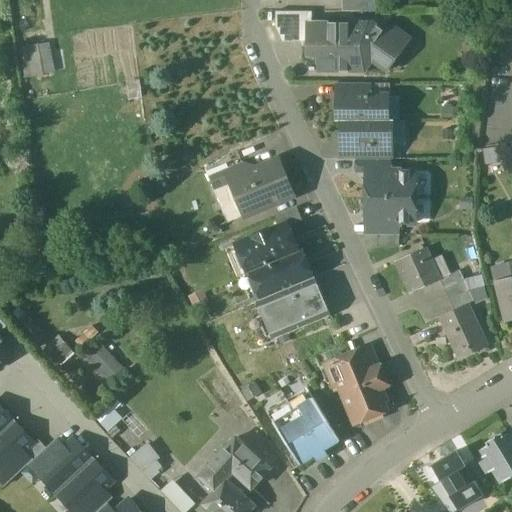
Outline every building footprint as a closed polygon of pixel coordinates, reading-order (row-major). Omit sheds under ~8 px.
[(367,0),(343,0),(344,12),(367,12),(367,0)] [(312,12),(277,12),(277,27),(284,41),(309,42),(309,23),(313,23),(313,12),(312,12)] [(313,23),(309,23),(309,42),(309,56),(320,56),(320,71),(365,72),(373,61),(387,72),(403,49),(388,38),(388,34),(373,24),(313,23)] [(48,45),(31,48),(34,64),(51,62),(48,45)] [(372,84),(340,83),(340,95),(372,95),(372,84)] [(391,84),(372,84),(372,95),(388,95),(391,95),(391,84)] [(340,95),(338,96),(339,122),(342,122),(388,122),(389,121),(388,95),(372,95),(340,95)] [(388,122),(342,122),(342,147),(392,148),(392,121),(389,121),(388,122)] [(380,148),(344,147),(344,160),(358,160),(358,159),(380,159),(380,148)] [(392,148),(380,148),(380,159),(392,159),(392,148)] [(380,159),(358,159),(358,160),(358,173),(368,173),(368,172),(392,172),(392,159),(380,159)] [(248,174),(232,181),(232,182),(247,217),(294,197),(280,161),(248,174)] [(243,162),(210,176),(216,189),(232,182),(232,181),(248,174),(243,162)] [(392,172),(368,172),(368,173),(368,197),(416,197),(416,172),(392,172)] [(416,197),(368,197),(368,223),(376,223),(401,223),(416,223),(416,197)] [(401,223),(376,223),(376,235),(379,235),(401,235),(401,223)] [(288,224),(227,250),(239,278),(241,277),(241,276),(300,252),(299,251),(288,224)] [(401,235),(379,235),(378,246),(401,246),(401,235)] [(427,249),(398,262),(412,293),(441,280),(427,249)] [(300,252),(241,276),(241,277),(253,304),(261,301),(314,279),(302,250),(299,251),(300,252)] [(511,263),(494,268),(498,281),(497,282),(506,321),(511,319),(511,263)] [(461,270),(441,280),(446,290),(466,280),(461,270)] [(314,279),(261,301),(260,305),(274,340),(332,316),(316,278),(314,279)] [(466,280),(446,290),(451,300),(470,291),(466,280)] [(470,291),(451,300),(455,310),(469,304),(475,301),(470,291)] [(455,310),(441,317),(460,359),(489,345),(469,304),(455,310)] [(0,364),(14,351),(0,336),(0,364)] [(108,380),(122,368),(98,341),(84,353),(108,380)] [(67,343),(53,354),(63,366),(76,355),(67,343)] [(371,347),(327,365),(337,390),(341,388),(352,416),(356,414),(359,422),(387,411),(384,402),(387,401),(382,388),(386,387),(383,378),(385,377),(381,366),(379,367),(371,347)] [(307,388),(268,413),(274,423),(314,398),(307,388)] [(314,398),(274,423),(301,466),(315,457),(319,462),(329,456),(326,450),(340,441),(314,398)] [(0,407),(0,435),(14,423),(0,407)] [(0,435),(0,475),(25,452),(34,444),(14,423),(0,435)] [(511,441),(508,434),(503,437),(501,434),(485,444),(487,446),(483,449),(486,456),(480,459),(489,474),(495,470),(503,483),(511,478),(511,441)] [(236,438),(200,477),(216,491),(203,505),(210,511),(250,511),(256,506),(227,480),(234,472),(252,489),(270,469),(236,438)] [(73,439),(64,448),(34,474),(56,497),(94,460),(73,439)] [(28,467),(34,474),(64,448),(57,440),(28,467)] [(151,479),(167,463),(147,442),(130,458),(151,479)] [(459,510),(483,496),(474,481),(466,486),(458,472),(466,468),(456,451),(432,465),(442,481),(459,510)] [(33,461),(25,452),(0,475),(0,480),(5,487),(33,461)] [(56,497),(70,511),(81,511),(105,490),(114,481),(94,460),(56,497)] [(174,479),(162,490),(181,511),(186,511),(196,503),(174,479)] [(447,511),(455,511),(459,510),(442,481),(430,488),(447,511)] [(97,511),(112,498),(105,490),(81,511),(97,511)] [(140,511),(128,498),(113,511),(140,511)]
